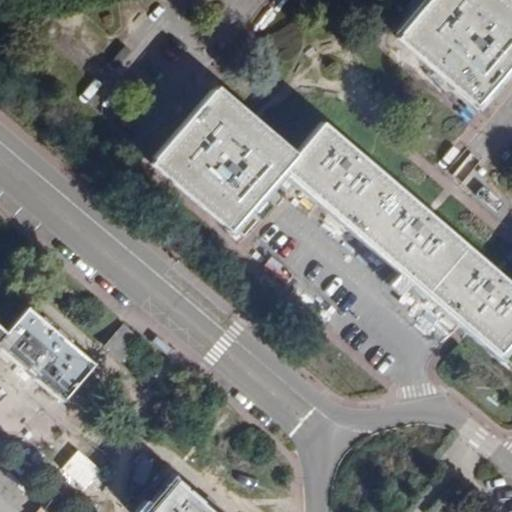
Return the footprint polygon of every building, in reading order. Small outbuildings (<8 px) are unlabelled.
[(511,59),(511,15),(494,0),(427,0),(398,33),(476,100),(511,61),(511,59)] [(64,32),(47,19),(37,31),(53,45),(64,32)] [(290,160),(212,93),(153,161),(230,228),(263,190),(285,165),(320,194),(390,255),(465,320),(500,350),(511,335),(511,289),(320,124),(290,160)] [(0,511),(0,349),(21,367),(32,377),(59,399),(91,364),(26,307),(2,333),(0,331),(0,511)] [(138,339),(124,326),(107,346),(122,359),(138,339)] [(210,511),(202,504),(175,481),(147,511),(210,511)]
